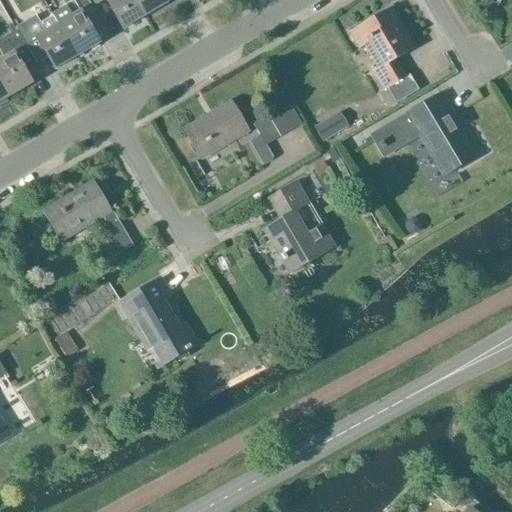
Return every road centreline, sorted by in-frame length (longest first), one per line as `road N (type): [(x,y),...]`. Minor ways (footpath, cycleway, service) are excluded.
road 1 (secondary): [(201,511),(450,375)]
road 2 (unclassified): [(118,117),(318,0)]
road 3 (unclassified): [(197,260),(118,117)]
road 4 (unclassified): [(0,189),(118,117)]
